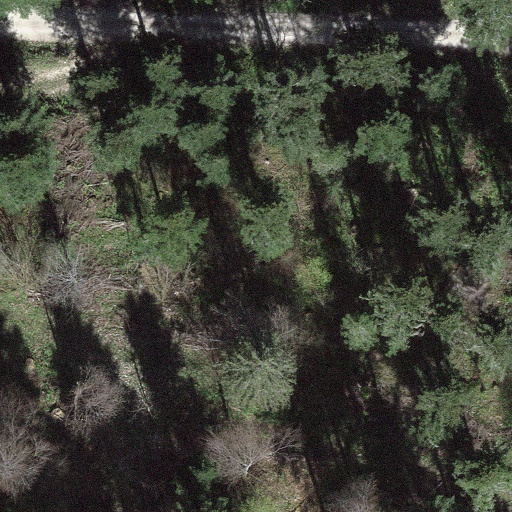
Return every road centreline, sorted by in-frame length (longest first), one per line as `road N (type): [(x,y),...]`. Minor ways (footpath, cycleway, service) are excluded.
road 1 (track): [(0,12),(511,13)]
road 2 (track): [(106,13),(0,81)]
